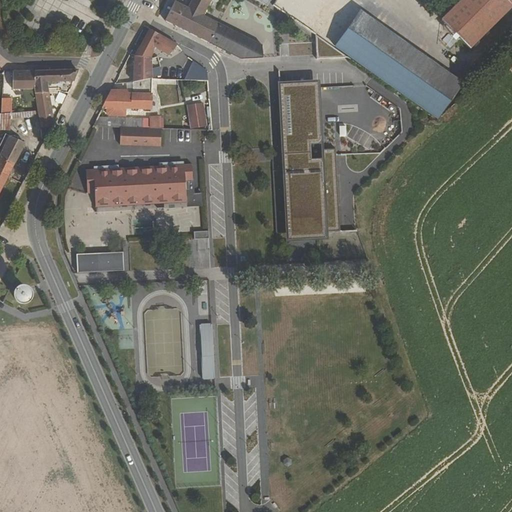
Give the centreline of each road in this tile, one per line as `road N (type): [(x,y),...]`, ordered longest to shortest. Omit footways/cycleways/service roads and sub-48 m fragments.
road 1 (residential): [(133,7),(221,70),(247,511)]
road 2 (tertiary): [(156,511),(33,231),(38,194)]
road 3 (tertiary): [(38,194),(107,65)]
